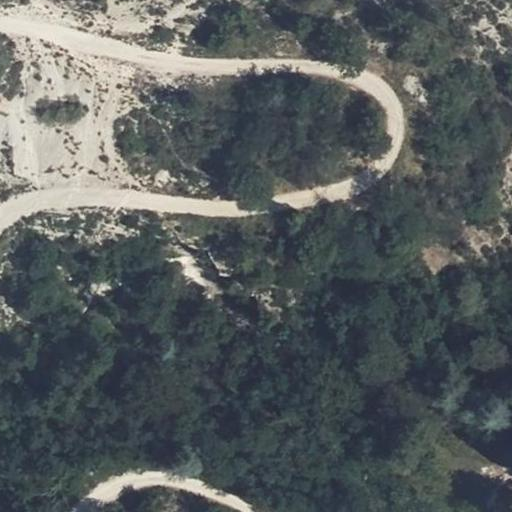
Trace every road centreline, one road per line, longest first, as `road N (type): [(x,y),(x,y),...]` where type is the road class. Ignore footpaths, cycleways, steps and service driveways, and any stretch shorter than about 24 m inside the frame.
road 1 (track): [(0,31),(190,67),(310,71),(356,81),(391,100),(391,139),(374,178),(301,202),(228,209),(68,195),(0,217)]
road 2 (track): [(92,511),(148,479),(195,486),(253,511)]
